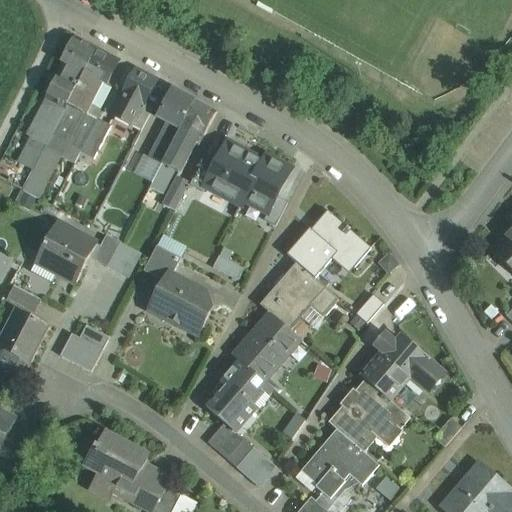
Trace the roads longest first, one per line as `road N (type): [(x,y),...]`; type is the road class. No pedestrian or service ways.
road 1 (residential): [(67,11),(323,148),(424,262)]
road 2 (residential): [(263,511),(172,438),(107,398),(49,395)]
road 3 (residential): [(424,262),(511,415)]
road 4 (unknown): [(406,511),(496,394)]
road 5 (track): [(0,141),(67,11)]
road 6 (residential): [(424,262),(511,149)]
